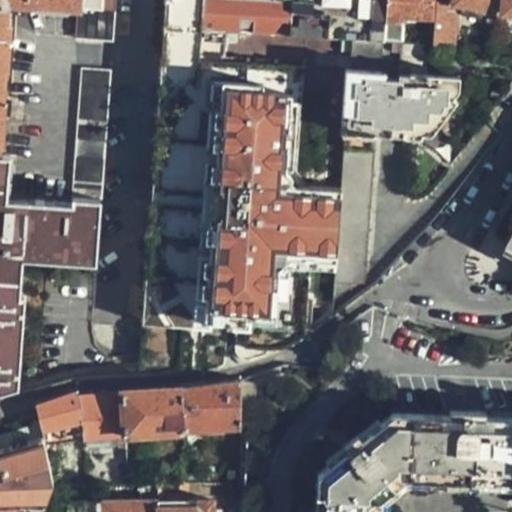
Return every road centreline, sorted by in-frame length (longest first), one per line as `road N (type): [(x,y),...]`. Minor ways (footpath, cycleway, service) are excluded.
road 1 (residential): [(113,326),(137,0)]
road 2 (residential): [(511,153),(413,281),(511,296)]
